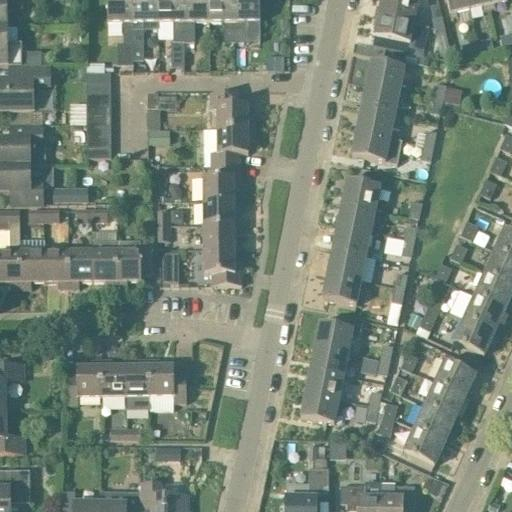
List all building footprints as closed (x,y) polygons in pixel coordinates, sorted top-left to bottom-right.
[(21,11),(20,0),(0,0),(0,29),(7,29),(7,12),(21,11)] [(133,25),(135,25),(134,0),(108,0),(109,25),(123,25),(123,46),(117,46),(117,69),(134,69),(133,46),(135,46),(135,30),(133,30),(133,25)] [(134,0),(135,25),(160,25),(159,0),(134,0)] [(184,45),(185,45),(184,0),(159,0),(160,25),(173,25),(173,45),(171,45),(171,71),(185,71),(184,45)] [(194,25),(210,24),(209,0),(184,0),(185,45),(194,45),(194,25)] [(209,0),(210,24),(234,24),(235,24),(235,0),(209,0)] [(236,45),(235,45),(235,64),(245,64),(245,45),(244,45),(244,24),(261,24),(260,0),(235,0),(235,24),(234,24),(234,30),(235,30),(236,45)] [(470,13),(466,0),(446,0),(450,17),(451,22),(458,20),(457,16),(470,13)] [(483,14),(489,13),(486,0),(466,0),(470,13),(482,10),(483,14)] [(486,0),(489,13),(495,12),(495,7),(508,5),(506,0),(486,0)] [(415,28),(420,29),(421,22),(416,21),(419,9),(383,1),(380,15),(376,15),(375,20),(415,28)] [(436,39),(446,36),(442,19),(432,21),(436,39)] [(418,35),(420,29),(415,28),(375,20),(374,25),(377,26),(375,40),(410,47),(413,33),(418,35)] [(0,68),(11,68),(45,68),(46,56),(41,56),(41,54),(22,55),(22,44),(7,45),(7,29),(0,29),(0,68)] [(235,30),(234,30),(224,30),(224,45),(235,45),(236,45),(235,30)] [(502,49),(511,46),(511,35),(499,39),(502,49)] [(446,36),(436,39),(440,56),(450,53),(446,36)] [(476,44),(479,54),(493,51),(491,41),(476,44)] [(464,57),(479,54),(476,44),(462,47),(464,57)] [(405,57),(404,65),(416,67),(417,59),(405,57)] [(416,67),(426,69),(428,61),(418,58),(416,67)] [(367,89),(400,95),(405,71),(372,65),(367,89)] [(50,68),(45,68),(11,68),(11,82),(0,82),(0,113),(33,113),(33,89),(50,89),(50,68)] [(86,87),(110,87),(110,76),(86,76),(86,87)] [(86,98),(110,98),(110,87),(86,87),(86,98)] [(443,104),(460,108),(462,95),(445,92),(446,89),(436,87),(433,102),(443,104)] [(395,119),(400,95),(367,89),(362,112),(395,119)] [(218,133),(255,132),(255,122),(249,122),(248,107),(241,107),(241,96),(211,96),(211,109),(218,109),(218,133)] [(158,99),(158,97),(148,97),(148,133),(158,133),(158,113),(176,112),(176,99),(158,99)] [(87,108),(110,108),(110,98),(86,98),(87,108)] [(440,118),(443,104),(433,102),(430,116),(440,118)] [(87,119),(110,119),(110,108),(87,108),(87,119)] [(390,142),(390,141),(395,119),(362,112),(357,135),(390,142)] [(87,130),(110,129),(110,119),(87,119),(87,130)] [(0,167),(30,168),(29,154),(43,154),(43,127),(11,128),(11,142),(0,141),(0,167)] [(87,140),(110,140),(110,129),(87,130),(87,140)] [(212,169),(241,169),(241,157),(248,157),(248,143),(255,143),(255,132),(218,133),(218,156),(212,156),(212,169)] [(162,133),(160,133),(150,133),(150,147),(162,147),(162,133)] [(433,151),(433,150),(436,136),(426,134),(423,148),(433,151)] [(402,144),(390,141),(390,142),(357,135),(352,159),(385,166),(391,168),(393,158),(399,159),(402,144)] [(510,157),(511,152),(511,139),(506,137),(500,152),(510,157)] [(87,151),(110,151),(110,140),(87,140),(87,151)] [(433,151),(423,148),(423,149),(405,145),(402,159),(420,163),(423,164),(421,177),(433,179),(436,163),(441,165),(443,152),(433,150),(433,151)] [(110,151),(87,151),(87,162),(110,162),(110,151)] [(500,180),(507,165),(496,160),(489,174),(500,180)] [(53,168),(30,168),(0,167),(0,194),(11,194),(11,208),(41,208),(41,190),(53,190),(53,168)] [(203,205),(234,205),(234,191),(241,191),(241,169),(212,169),(212,180),(203,180),(203,205)] [(342,207),(376,214),(380,190),(347,183),(342,207)] [(490,203),(496,188),(486,183),(479,198),(490,203)] [(88,193),(71,193),(71,208),(88,208),(88,193)] [(203,229),(242,229),(242,219),(234,219),(234,205),(203,205),(203,229)] [(409,221),(419,222),(419,223),(422,207),(412,205),(409,221)] [(371,237),(376,214),(342,207),(337,231),(371,237)] [(21,291),(21,255),(20,255),(20,225),(20,213),(0,213),(0,233),(9,233),(9,255),(0,254),(0,284),(10,285),(10,291),(21,291)] [(29,226),(44,226),(44,213),(29,213),(29,226)] [(44,213),(44,226),(59,226),(60,213),(44,213)] [(77,225),(92,225),(92,213),(77,213),(77,225)] [(92,213),(92,225),(107,225),(107,213),(92,213)] [(158,230),(170,229),(170,214),(159,214),(158,230)] [(419,222),(409,221),(407,220),(405,229),(407,229),(404,242),(414,244),(417,231),(419,222)] [(471,244),(477,229),(467,225),(460,239),(471,244)] [(170,229),(158,230),(158,245),(170,245),(170,229)] [(203,253),(235,253),(235,240),(242,240),(242,229),(203,229),(203,253)] [(366,261),(371,237),(337,231),(333,254),(366,261)] [(495,255),(511,262),(511,234),(506,231),(495,255)] [(117,246),(117,290),(128,290),(128,284),(141,284),(141,279),(154,279),(153,242),(140,242),(140,245),(117,246)] [(409,270),(414,244),(404,242),(399,268),(409,270)] [(106,290),(117,290),(117,246),(92,246),(92,254),(93,254),(93,284),(106,284),(106,290)] [(460,267),(467,252),(456,247),(450,262),(460,267)] [(235,253),(203,253),(203,277),(213,277),(213,289),(242,289),(242,266),(235,266),(235,253)] [(32,285),(45,285),(45,254),(21,255),(21,291),(32,291),(32,285)] [(58,291),(69,291),(69,254),(45,254),(45,285),(58,285),(58,291)] [(80,285),(93,284),(93,254),(92,254),(69,254),(69,291),(80,291),(80,285)] [(362,284),(366,261),(333,254),(328,277),(362,284)] [(511,289),(511,262),(495,255),(485,277),(511,289)] [(178,273),(178,257),(163,257),(162,273),(178,273)] [(445,287),(445,286),(451,272),(441,267),(434,282),(445,287)] [(394,291),(404,293),(407,279),(397,276),(394,291)] [(357,308),(362,284),(328,277),(323,302),(357,308)] [(504,313),(511,295),(511,289),(485,277),(474,300),(504,313)] [(450,289),(445,286),(445,287),(434,282),(427,297),(433,300),(429,307),(440,312),(450,289)] [(401,308),(404,293),(394,291),(391,306),(401,308)] [(494,336),(504,313),(474,300),(464,322),(494,336)] [(433,327),(440,312),(429,307),(423,322),(433,327)] [(417,332),(422,321),(412,316),(407,328),(417,332)] [(430,333),(433,327),(423,322),(416,337),(427,342),(427,341),(432,343),(435,335),(430,333)] [(483,359),(494,336),(464,322),(454,345),(483,359)] [(315,350),(348,357),(353,333),(320,326),(315,350)] [(380,363),(390,365),(393,350),(382,348),(380,363)] [(343,380),(348,357),(315,350),(311,373),(343,380)] [(409,381),(417,362),(407,357),(398,376),(409,381)] [(150,413),(150,399),(149,399),(149,361),(139,361),(139,367),(125,367),(126,399),(126,414),(150,413)] [(149,399),(150,399),(173,399),(173,405),(186,405),(186,375),(174,375),(174,367),(160,367),(160,361),(149,361),(149,399)] [(79,399),(102,399),(101,362),(91,363),(91,368),(77,368),(77,376),(66,376),(66,406),(67,406),(67,418),(77,418),(77,406),(79,406),(79,399)] [(126,399),(125,367),(112,367),(112,362),(101,362),(102,399),(126,399)] [(387,379),(390,365),(380,363),(377,377),(387,379)] [(435,386),(465,400),(475,377),(446,363),(435,386)] [(0,410),(5,411),(5,383),(23,383),(23,368),(0,367),(0,410)] [(339,403),(343,380),(311,373),(306,397),(339,403)] [(400,399),(407,384),(396,380),(390,394),(400,399)] [(454,422),(465,400),(435,386),(425,409),(454,422)] [(368,409),(378,411),(381,396),(371,395),(368,409)] [(334,427),(339,403),(306,397),(301,421),(334,427)] [(382,422),(394,425),(397,410),(386,407),(382,422)] [(375,426),(378,411),(368,409),(365,424),(375,426)] [(444,445),(454,422),(425,409),(415,432),(444,445)] [(5,411),(0,410),(0,454),(25,454),(24,439),(6,440),(5,411)] [(391,440),(394,425),(382,422),(379,437),(391,440)] [(126,444),(126,432),(111,431),(110,444),(126,444)] [(126,432),(126,444),(141,444),(141,432),(126,432)] [(433,468),(444,445),(415,432),(404,455),(433,468)] [(329,497),(329,479),(329,474),(327,474),(326,462),(324,462),(324,450),(309,449),(308,473),(308,501),(285,501),(284,511),(316,511),(317,497),(329,497)] [(164,451),(156,451),(156,464),(164,464),(164,451)] [(0,511),(10,511),(11,506),(19,506),(19,498),(31,498),(31,472),(0,472),(0,511)] [(140,511),(188,511),(189,498),(161,497),(161,486),(140,485),(140,496),(141,496),(140,511)] [(432,485),(427,495),(436,499),(441,489),(432,485)] [(379,511),(380,500),(381,487),(381,486),(365,486),(365,490),(340,490),(340,508),(347,508),(347,511),(379,511)] [(380,500),(379,511),(413,511),(414,490),(394,490),(392,487),(381,487),(380,500)] [(100,511),(101,504),(100,504),(75,504),(75,493),(61,493),(60,511),(100,511)] [(140,511),(141,496),(140,496),(100,495),(100,504),(101,504),(100,511),(140,511)]
